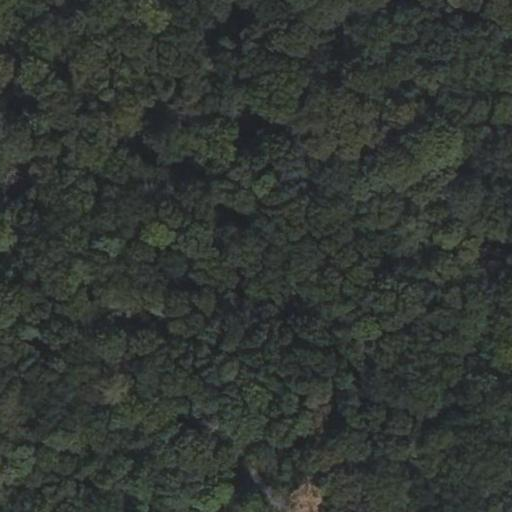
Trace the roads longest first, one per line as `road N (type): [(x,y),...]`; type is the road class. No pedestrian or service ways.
road 1 (track): [(0,365),(393,0)]
road 2 (track): [(448,235),(330,0)]
